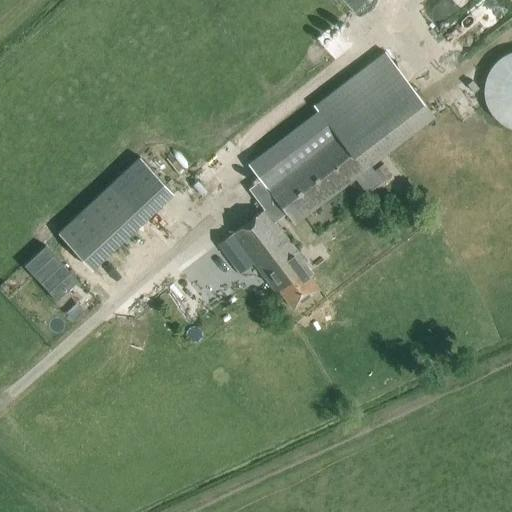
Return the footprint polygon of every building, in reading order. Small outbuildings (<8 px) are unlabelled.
[(373,171),(370,167),(433,118),(387,58),(317,111),(319,116),(283,144),(302,169),(271,193),(261,181),(245,194),(258,210),(213,245),(238,277),(252,267),(275,296),(278,293),(292,311),(320,289),(310,277),(314,274),(275,224),(285,216),(293,227),(354,180),(367,196),(393,176),(383,164),(373,171)] [(63,237),(99,275),(178,200),(142,162),(63,237)] [(45,249),(24,268),(57,303),(78,284),(45,249)] [(208,302),(229,287),(204,255),(184,271),(208,302)] [(166,295),(133,319),(170,368),(251,307),(238,290),(190,326),(166,295)]
